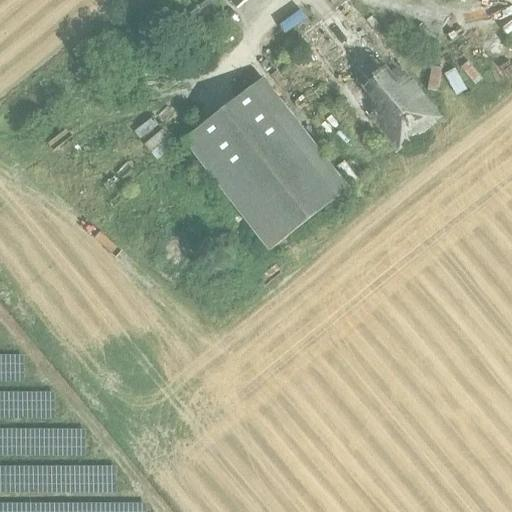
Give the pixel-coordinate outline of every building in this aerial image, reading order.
[(196,0),(186,8),(197,22),(219,5),(215,0),(196,0)] [(230,0),(238,9),(249,0),(230,0)] [(348,0),(304,34),(397,153),(442,118),(349,0),(348,0)] [(286,20),(294,29),(311,15),(303,6),(286,20)] [(132,8),(100,35),(115,52),(146,25),(132,8)] [(438,45),(445,38),(427,22),(421,29),(438,45)] [(274,79),(284,76),(278,59),(267,63),(274,79)] [(462,65),(449,71),(459,95),(472,89),(462,65)] [(185,141),(270,252),(349,190),(264,80),(185,141)] [(337,127),(353,119),(346,108),(331,116),(337,127)]
